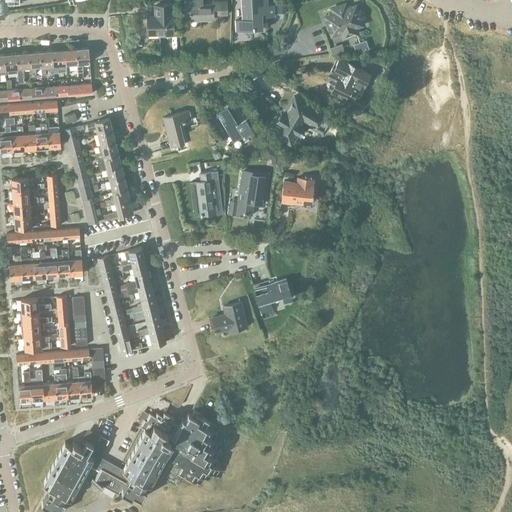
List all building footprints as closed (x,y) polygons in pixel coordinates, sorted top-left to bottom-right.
[(226,0),(212,1),(212,4),(201,4),(201,0),(183,0),(184,14),(190,13),(191,19),(213,18),(213,14),(227,13),(226,0)] [(241,0),(242,20),(235,21),(235,31),(243,31),(243,33),(257,32),(256,30),(262,30),(262,18),(259,18),(259,14),(266,14),(267,17),(274,17),(274,5),(267,6),(267,4),(264,4),(264,0),(241,0)] [(286,4),(277,5),(277,13),(286,13),(286,4)] [(333,14),(325,17),(328,25),(331,36),(341,32),(343,38),(356,34),(354,28),(362,25),(360,20),(362,18),(363,15),(362,13),(360,11),(357,11),(356,9),(355,6),(350,8),(346,9),(345,4),(331,9),(333,14)] [(170,17),(170,5),(155,6),(155,17),(146,18),(147,35),(173,34),(172,17),(170,17)] [(296,30),(290,26),(283,39),(290,43),(296,30)] [(365,41),(353,45),(355,51),(368,49),(365,41)] [(76,48),(77,64),(78,73),(81,72),(80,63),(89,62),(88,47),(76,48)] [(64,49),(66,72),(66,74),(70,73),(69,67),(68,64),(77,64),(76,48),(64,49)] [(52,50),(53,69),(54,73),(66,72),(64,49),(52,50)] [(40,51),(41,67),(42,75),(45,75),(45,70),(53,69),(52,50),(40,51)] [(28,52),(29,68),(31,83),(35,82),(35,77),(36,77),(35,67),(41,67),(40,51),(28,52)] [(16,53),(18,73),(19,83),(23,83),(23,78),(24,78),(23,68),(29,68),(28,52),(16,53)] [(6,74),(18,73),(16,53),(4,54),(5,70),(6,74)] [(339,57),(332,71),(330,70),(327,77),(332,80),(327,89),(331,91),(330,93),(351,104),(352,103),(355,104),(371,73),(339,57)] [(91,84),(79,85),(80,95),(92,94),(91,84)] [(79,85),(67,86),(68,96),(80,95),(79,85)] [(67,86),(55,87),(56,97),(68,96),(67,86)] [(55,87),(43,88),(44,98),(56,97),(55,87)] [(43,88),(31,89),(32,99),(44,98),(43,88)] [(31,89),(19,90),(20,100),(32,99),(31,89)] [(19,90),(7,91),(8,101),(20,100),(19,90)] [(0,101),(8,101),(7,91),(0,91),(0,101)] [(277,123),(270,135),(291,148),(298,135),(299,136),(301,133),(302,134),(304,131),(303,131),(304,128),(303,127),(305,125),(314,130),(317,126),(322,129),(327,121),(322,118),(325,113),(294,95),(282,115),(281,114),(276,122),(277,123)] [(56,101),(44,102),(44,112),(57,111),(56,101)] [(208,117),(220,136),(227,132),(232,141),(248,131),(253,139),(260,134),(249,117),(245,120),(233,101),(208,117)] [(44,112),(44,102),(33,103),(34,113),(44,112)] [(30,103),(20,104),(20,114),(31,113),(30,103)] [(20,104),(9,105),(9,115),(20,114),(20,104)] [(9,115),(9,105),(6,105),(0,105),(0,115),(9,115)] [(161,116),(169,148),(184,144),(182,136),(183,136),(179,122),(191,119),(188,109),(161,116)] [(61,116),(63,123),(74,120),(72,113),(61,116)] [(95,129),(97,134),(112,130),(109,118),(94,123),(88,124),(90,130),(95,129)] [(40,133),(34,134),(36,149),(48,148),(46,128),(45,123),(39,124),(40,133)] [(28,134),(22,135),(24,150),(36,149),(34,134),(33,124),(27,125),(28,134)] [(10,131),(10,136),(12,151),(24,150),(22,135),(22,126),(16,127),(16,130),(10,131)] [(58,126),(46,128),(48,148),(60,146),(58,126)] [(64,130),(67,142),(77,139),(73,127),(64,130)] [(97,134),(100,146),(115,142),(112,130),(97,134)] [(0,151),(12,151),(10,136),(0,136),(0,151)] [(77,139),(67,142),(69,152),(79,149),(77,139)] [(95,159),(97,159),(118,154),(115,142),(100,146),(98,146),(99,152),(94,153),(94,154),(95,159)] [(214,160),(220,157),(215,145),(211,147),(214,153),(212,154),(214,160)] [(70,155),(73,165),(83,163),(80,153),(70,155)] [(100,171),(106,169),(121,165),(118,154),(97,159),(100,171)] [(267,157),(266,165),(274,166),(276,158),(267,157)] [(83,163),(73,165),(75,176),(85,173),(83,163)] [(106,169),(108,181),(124,177),(121,165),(106,169)] [(200,181),(190,183),(191,191),(197,190),(199,209),(214,208),(215,214),(222,213),(218,179),(217,171),(212,172),(199,174),(200,181)] [(237,201),(235,212),(244,214),(252,215),(253,205),(260,206),(261,199),(264,180),(264,176),(250,174),(241,172),(237,199),(237,201)] [(46,176),(47,189),(57,188),(56,175),(46,176)] [(76,178),(79,188),(89,186),(86,176),(76,178)] [(108,181),(111,192),(127,188),(124,177),(108,181)] [(283,180),(282,191),(281,200),(294,201),(294,199),(311,201),(312,193),(314,179),(297,177),(297,181),(283,180)] [(11,179),(12,192),(29,190),(28,189),(34,189),(34,184),(28,184),(28,178),(11,179)] [(89,186),(79,188),(82,199),(91,196),(89,186)] [(48,200),(48,202),(58,201),(58,199),(57,188),(47,189),(48,200)] [(99,208),(114,204),(130,200),(128,194),(130,194),(129,191),(128,188),(127,189),(127,188),(111,192),(113,198),(104,200),(104,201),(98,203),(99,208)] [(12,192),(13,204),(29,203),(32,203),(38,202),(37,198),(34,198),(34,190),(29,190),(12,192)] [(82,201),(85,211),(94,209),(92,199),(82,201)] [(104,219),(118,216),(133,212),(130,200),(114,204),(116,210),(112,211),(113,213),(103,215),(104,219)] [(48,202),(49,214),(59,213),(58,201),(48,202)] [(13,204),(14,216),(30,215),(29,203),(13,204)] [(94,209),(85,211),(88,224),(98,221),(94,209)] [(59,213),(49,214),(51,226),(61,225),(59,213)] [(30,215),(14,216),(15,229),(31,228),(30,215)] [(79,228),(66,229),(67,239),(79,238),(79,228)] [(55,230),(53,230),(54,240),(56,240),(67,239),(66,229),(55,230)] [(53,230),(42,231),(43,241),(54,240),(53,230)] [(31,232),(29,232),(30,242),(43,241),(42,231),(31,232)] [(29,232),(18,233),(19,243),(30,242),(29,232)] [(19,243),(18,233),(6,234),(7,244),(19,243)] [(39,257),(32,257),(34,277),(46,276),(45,261),(44,250),(43,246),(39,246),(39,251),(39,257)] [(120,261),(121,264),(145,258),(141,246),(128,249),(128,250),(124,251),(126,259),(120,261)] [(51,261),(45,261),(46,276),(58,275),(57,260),(56,247),(50,248),(51,261)] [(63,260),(57,260),(58,275),(70,274),(69,259),(68,257),(68,251),(68,249),(62,250),(63,260)] [(74,250),(75,259),(69,259),(70,274),(71,274),(71,276),(74,276),(77,275),(77,274),(82,273),(81,258),(80,249),(74,250)] [(22,278),(20,258),(20,255),(14,256),(14,264),(8,264),(9,279),(22,278)] [(97,257),(100,270),(110,267),(107,255),(97,257)] [(32,257),(20,258),(22,278),(34,277),(32,257)] [(132,268),(134,273),(148,270),(145,258),(121,264),(123,271),(132,268)] [(100,270),(103,281),(113,278),(110,267),(100,270)] [(125,283),(126,288),(151,282),(148,270),(134,273),(136,280),(125,283)] [(104,283),(106,293),(117,291),(114,280),(113,278),(103,281),(104,283)] [(292,299),(291,297),(286,279),(278,281),(253,288),(262,319),(274,316),(270,300),(282,296),(284,302),(292,299)] [(138,291),(140,297),(154,293),(151,282),(126,288),(128,294),(138,291)] [(126,288),(117,291),(117,293),(122,292),(124,297),(128,296),(128,294),(126,288)] [(106,293),(109,305),(120,302),(117,293),(117,291),(106,293)] [(127,313),(128,313),(157,305),(154,293),(140,297),(141,303),(137,304),(137,306),(132,307),(132,308),(126,310),(127,313)] [(56,296),(57,307),(67,307),(66,295),(56,296)] [(20,299),(21,312),(38,311),(51,310),(50,303),(38,304),(37,298),(20,299)] [(212,317),(215,332),(228,329),(229,330),(246,326),(240,301),(223,306),(225,314),(212,317)] [(110,307),(112,317),(123,314),(120,302),(109,305),(110,307)] [(145,315),(146,321),(160,317),(157,305),(128,313),(130,318),(145,315)] [(58,319),(58,322),(68,321),(68,318),(67,307),(57,307),(58,319)] [(22,325),(43,323),(52,322),(51,317),(39,318),(38,311),(21,312),(22,325)] [(112,317),(115,328),(125,325),(123,314),(112,317)] [(139,335),(149,332),(163,329),(160,317),(146,321),(148,328),(137,330),(139,335)] [(59,325),(60,336),(69,335),(69,324),(68,321),(58,322),(59,325)] [(23,337),(44,335),(49,335),(53,335),(52,328),(43,329),(43,323),(22,325),(23,337)] [(116,331),(118,340),(129,337),(127,328),(125,325),(115,328),(116,331)] [(163,329),(149,332),(152,344),(166,341),(163,329)] [(44,335),(23,337),(24,350),(41,349),(49,348),(49,342),(45,342),(44,335)] [(69,335),(60,336),(60,347),(70,346),(69,335)] [(129,337),(118,340),(121,353),(132,350),(129,337)] [(89,349),(76,350),(77,360),(90,359),(89,349)] [(77,360),(76,350),(66,351),(66,361),(77,360)] [(63,351),(52,352),(53,362),(64,361),(63,351)] [(53,362),(52,352),(41,353),(42,363),(53,362)] [(39,353),(28,354),(29,364),(40,363),(39,353)] [(29,364),(28,354),(16,355),(17,365),(29,364)] [(36,385),(31,385),(32,400),(44,399),(43,384),(41,367),(36,368),(36,371),(35,371),(35,375),(36,385)] [(54,374),(55,383),(56,398),(68,397),(67,382),(66,368),(60,368),(61,373),(54,374)] [(31,385),(30,385),(29,371),(23,372),(24,376),(23,376),(24,386),(18,386),(19,401),(32,400),(31,385)] [(78,376),(79,381),(80,396),(92,395),(90,371),(84,372),(84,376),(78,376)] [(79,381),(67,382),(68,397),(80,396),(79,381)] [(55,383),(43,384),(44,399),(56,398),(55,383)] [(102,486),(104,487),(101,492),(112,498),(115,493),(119,495),(122,491),(131,497),(133,494),(141,498),(145,491),(142,489),(145,483),(151,486),(166,459),(181,467),(177,473),(196,484),(200,478),(203,479),(207,472),(216,477),(220,470),(215,467),(219,460),(215,458),(219,451),(215,449),(218,443),(214,440),(218,433),(210,429),(214,422),(194,411),(192,415),(187,413),(184,419),(181,418),(178,424),(172,421),(174,418),(163,413),(161,416),(156,413),(154,416),(149,413),(145,419),(144,419),(139,426),(144,429),(122,469),(99,457),(108,440),(87,428),(78,445),(72,442),(70,446),(64,442),(41,484),(50,488),(41,505),(51,511),(52,508),(59,511),(61,511),(66,504),(62,502),(65,497),(70,500),(89,466),(100,471),(94,481),(88,477),(86,480),(100,488),(102,486)]
